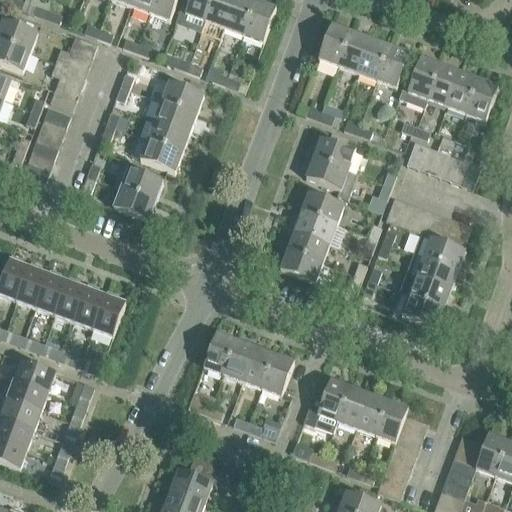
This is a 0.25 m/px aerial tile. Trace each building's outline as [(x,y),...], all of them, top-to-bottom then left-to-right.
[(0,0),(0,8),(9,12),(12,2),(6,0),(0,0)] [(113,0),(112,5),(131,12),(135,0),(113,0)] [(135,0),(131,12),(150,19),(157,0),(135,0)] [(157,0),(150,19),(170,27),(180,0),(157,0)] [(202,36),(206,27),(215,0),(193,0),(192,0),(186,0),(176,26),(202,36)] [(215,0),(206,27),(225,34),(237,0),(215,0)] [(237,0),(225,34),(244,42),(257,7),(237,0)] [(21,5),(12,2),(9,12),(21,16),(24,6),(21,5)] [(257,7),(244,42),(264,49),(277,15),(257,7)] [(47,26),(50,16),(39,12),(36,22),(47,26)] [(62,21),(50,16),(47,26),(59,30),(62,21)] [(0,34),(0,47),(31,59),(38,39),(3,26),(0,34)] [(97,44),(101,35),(86,30),(83,39),(97,44)] [(332,30),(319,65),(339,73),(352,38),(332,30)] [(113,40),(101,35),(97,44),(110,49),(113,40)] [(339,73),(358,80),(371,45),(352,38),(339,73)] [(94,61),(99,50),(75,41),(71,52),(94,61)] [(136,58),(139,50),(127,45),(123,54),(136,58)] [(371,45),(358,80),(377,87),(390,52),(371,45)] [(31,59),(0,47),(0,69),(23,79),(31,59)] [(152,55),(139,50),(136,58),(149,63),(152,55)] [(67,63),(90,72),(94,61),(71,52),(69,58),(67,63)] [(390,52),(377,87),(397,94),(410,59),(390,52)] [(61,55),(56,68),(64,71),(67,63),(69,58),(61,55)] [(64,71),(63,75),(86,83),(90,72),(67,63),(64,71)] [(424,114),(427,106),(440,71),(420,63),(408,96),(403,94),(399,105),(424,114)] [(174,72),(187,77),(190,69),(177,64),(174,72)] [(51,81),(59,84),(63,75),(64,71),(56,68),(51,81)] [(190,69),(187,77),(199,82),(202,73),(190,69)] [(440,71),(427,106),(447,113),(460,78),(440,71)] [(58,86),(82,94),(86,83),(63,75),(59,84),(58,86)] [(212,87),(226,92),(226,91),(229,83),(215,78),(212,87)] [(447,113),(466,120),(479,85),(460,78),(447,113)] [(120,92),(129,95),(134,82),(125,79),(120,92)] [(0,105),(4,107),(12,87),(0,82),(0,105)] [(241,87),(229,83),(226,91),(238,96),(241,87)] [(486,128),(499,93),(479,85),(466,120),(486,128)] [(54,96),(78,105),(82,94),(58,86),(54,96)] [(170,88),(162,108),(197,121),(205,101),(170,88)] [(124,108),(129,95),(120,92),(115,105),(124,108)] [(50,108),(74,117),(78,105),(54,96),(50,108)] [(30,116),(39,119),(43,106),(35,104),(30,116)] [(162,108),(155,127),(190,140),(197,121),(162,108)] [(311,123),(319,126),(322,118),(308,113),(305,121),(311,123)] [(67,134),(71,123),(48,114),(44,125),(67,134)] [(30,116),(25,129),(34,132),(39,119),(30,116)] [(106,130),(115,133),(120,120),(111,117),(106,130)] [(322,118),(319,126),(331,131),(334,122),(322,118)] [(63,145),(67,134),(44,125),(40,136),(63,145)] [(414,141),(418,131),(404,126),(401,136),(414,141)] [(155,127),(148,146),(183,159),(190,140),(155,127)] [(343,135),(357,140),(360,132),(347,127),(343,135)] [(110,146),(115,133),(106,130),(101,143),(110,146)] [(430,136),(418,131),(414,141),(427,146),(430,136)] [(360,132),(357,140),(369,145),(372,136),(360,132)] [(59,156),(63,145),(40,136),(36,147),(59,156)] [(451,162),(456,146),(443,141),(437,157),(448,161),(451,162)] [(15,154),(25,158),(30,146),(20,142),(15,154)] [(313,153),(309,163),(348,177),(355,157),(321,145),(318,153),(313,153)] [(183,159),(148,146),(140,166),(175,179),(183,159)] [(464,167),(470,151),(457,146),(451,162),(459,165),(464,167)] [(36,147),(31,158),(55,167),(59,156),(36,147)] [(415,149),(407,171),(418,175),(426,153),(415,149)] [(437,157),(426,153),(418,175),(429,179),(437,157)] [(15,154),(11,167),(20,170),(25,158),(15,154)] [(437,157),(429,179),(439,183),(448,161),(437,157)] [(31,158),(27,169),(51,178),(55,167),(31,158)] [(439,183),(451,188),(459,165),(451,162),(448,161),(439,183)] [(348,177),(309,163),(305,172),(309,175),(306,185),(340,197),(338,202),(348,206),(357,181),(348,177)] [(451,188),(462,192),(470,169),(464,167),(459,165),(451,188)] [(96,184),(101,171),(92,168),(87,181),(96,184)] [(27,169),(23,180),(47,189),(51,178),(27,169)] [(462,192),(474,196),(482,174),(470,169),(462,192)] [(129,174),(121,194),(156,207),(164,187),(129,174)] [(382,190),(391,194),(397,179),(388,176),(382,190)] [(91,197),(96,184),(87,181),(82,194),(91,197)] [(373,216),(382,219),(391,194),(382,190),(373,216)] [(114,214),(149,227),(156,207),(121,194),(114,214)] [(310,198),(302,218),(337,231),(344,211),(310,198)] [(385,227),(397,231),(405,209),(394,205),(385,227)] [(405,209),(397,231),(408,236),(417,213),(405,209)] [(428,217),(417,213),(408,236),(419,240),(428,217)] [(439,221),(428,217),(419,240),(421,241),(430,244),(439,221)] [(302,218),(295,237),(330,250),(337,231),(302,218)] [(450,225),(439,221),(430,244),(442,248),(450,225)] [(461,230),(450,225),(442,248),(453,252),(461,230)] [(368,243),(377,246),(382,233),(373,230),(368,243)] [(472,234),(461,230),(453,252),(464,256),(472,234)] [(392,251),(396,238),(388,235),(383,248),(392,251)] [(323,269),(330,250),(295,237),(288,256),(323,269)] [(421,241),(414,259),(464,278),(468,268),(462,266),(466,257),(464,256),(453,252),(442,248),(430,244),(421,241)] [(377,246),(368,243),(362,260),(371,264),(377,246)] [(383,248),(379,260),(387,263),(392,251),(383,248)] [(323,269),(288,256),(281,276),(315,289),(323,269)] [(417,282),(451,295),(455,286),(460,289),(464,278),(414,259),(407,279),(417,282)] [(12,261),(0,293),(0,301),(17,308),(30,273),(18,269),(20,263),(12,261)] [(32,268),(30,273),(17,308),(36,315),(48,281),(39,277),(41,271),(32,268)] [(354,281),(363,284),(368,271),(359,268),(354,281)] [(369,286),(377,289),(382,276),(374,273),(369,286)] [(48,281),(36,315),(55,322),(68,287),(58,284),(60,279),(50,275),(48,281)] [(410,301),(444,314),(451,295),(417,282),(407,279),(400,298),(410,301)] [(358,297),(363,284),(354,281),(350,294),(358,297)] [(68,287),(55,322),(74,329),(87,295),(77,291),(79,286),(70,282),(68,287)] [(372,303),(377,289),(369,286),(364,299),(372,303)] [(93,336),(106,302),(96,298),(98,293),(89,289),(87,295),(74,329),(93,336)] [(113,344),(126,310),(115,306),(117,300),(108,297),(106,302),(93,336),(113,344)] [(402,321),(437,334),(444,314),(410,301),(402,321)] [(5,336),(2,345),(21,353),(25,343),(5,336)] [(223,381),(236,346),(216,339),(203,374),(223,381)] [(25,343),(21,353),(40,360),(44,350),(25,343)] [(242,389),(255,353),(236,346),(223,381),(242,389)] [(44,350),(40,360),(59,367),(63,357),(44,350)] [(261,396),(274,361),(255,353),(242,389),(261,396)] [(63,357),(59,367),(79,374),(82,365),(63,357)] [(294,368),(274,361),(261,396),(281,403),(294,368)] [(82,365),(79,374),(99,381),(102,372),(82,365)] [(48,398),(56,379),(22,366),(18,376),(12,374),(9,384),(14,386),(48,398)] [(41,418),(48,398),(14,386),(11,396),(5,394),(1,403),(7,406),(41,418)] [(325,399),(316,395),(303,429),(314,433),(318,421),(337,428),(350,393),(330,386),(325,399)] [(78,409),(87,412),(94,393),(85,390),(78,409)] [(337,428),(357,435),(360,427),(370,401),(350,393),(337,428)] [(292,401),(283,398),(281,403),(290,407),(292,401)] [(370,401),(360,427),(357,435),(376,442),(389,408),(370,401)] [(0,424),(34,437),(41,418),(7,406),(3,415),(0,413),(0,424)] [(397,443),(402,432),(406,421),(408,415),(389,408),(376,442),(395,449),(397,443)] [(71,428),(80,431),(87,412),(78,409),(71,428)] [(195,418),(208,423),(211,414),(198,409),(195,418)] [(211,414),(208,423),(221,427),(224,419),(211,414)] [(406,421),(402,432),(424,441),(428,430),(406,421)] [(233,432),(246,437),(249,428),(236,423),(233,432)] [(0,446),(27,456),(34,437),(0,424),(0,446)] [(64,447),(73,451),(80,431),(71,428),(64,447)] [(246,437),(259,441),(262,433),(249,428),(246,437)] [(402,432),(397,443),(420,452),(424,441),(402,432)] [(475,476),(494,483),(507,448),(488,441),(484,450),(480,462),(476,473),(475,476)] [(462,442),(458,453),(480,462),(484,450),(462,442)] [(397,443),(395,449),(393,454),(416,463),(420,452),(397,443)] [(0,468),(20,476),(27,456),(0,446),(0,468)] [(56,467),(65,471),(73,451),(64,447),(56,467)] [(494,483),(511,489),(511,449),(507,448),(494,483)] [(458,453),(454,464),(476,473),(480,462),(458,453)] [(416,463),(393,454),(389,465),(412,474),(416,463)] [(199,483),(207,460),(196,456),(187,479),(199,483)] [(308,466),(321,471),(324,462),(311,457),(308,466)] [(210,487),(218,464),(207,460),(199,483),(210,487)] [(324,462),(321,471),(334,476),(337,467),(324,462)] [(229,468),(219,464),(218,464),(210,487),(213,488),(221,491),(229,468)] [(454,464),(450,475),(472,484),(475,476),(476,473),(454,464)] [(385,476),(408,485),(412,474),(389,465),(385,476)] [(49,486),(58,490),(65,471),(56,467),(48,486),(49,486)] [(232,495),(240,472),(229,468),(221,491),(232,495)] [(346,480),(360,485),(363,476),(349,471),(346,480)] [(243,499),(251,476),(240,472),(232,495),(243,499)] [(199,483),(187,479),(178,475),(171,494),(205,507),(213,488),(210,487),(199,483)] [(450,475),(446,486),(468,495),(472,484),(450,475)] [(254,504),(263,481),(251,476),(243,499),(254,504)] [(363,476),(360,485),(372,490),(375,481),(363,476)] [(381,487),(404,496),(408,485),(385,476),(381,487)] [(446,486),(441,497),(464,506),(468,495),(446,486)] [(377,498),(400,506),(404,496),(381,487),(377,498)] [(203,511),(205,507),(171,494),(164,511),(203,511)] [(441,497),(437,508),(447,511),(461,511),(463,510),(464,507),(464,506),(441,497)] [(340,511),(381,511),(382,511),(346,498),(340,511)]
